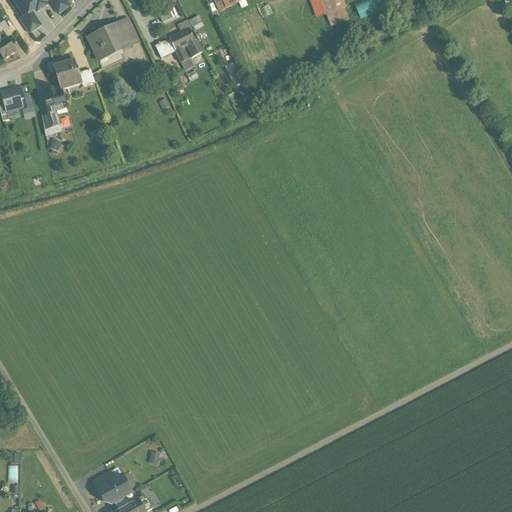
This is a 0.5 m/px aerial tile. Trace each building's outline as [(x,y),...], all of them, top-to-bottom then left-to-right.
[(12,0),(25,18),(31,13),(36,10),(38,14),(48,8),(45,4),(50,1),(51,0),(12,0)] [(59,15),(70,7),(65,0),(51,0),(50,1),(59,15)] [(244,0),(222,0),(227,9),(245,1),(244,0)] [(361,19),(388,8),(385,0),(361,0),(354,3),(361,19)] [(158,14),(163,24),(172,19),(167,9),(158,14)] [(20,21),(29,35),(40,27),(31,13),(25,18),(20,21)] [(8,40),(3,43),(0,39),(0,35),(3,33),(8,29),(1,19),(0,19),(0,55),(4,62),(17,53),(8,40)] [(127,21),(120,25),(130,48),(138,44),(127,21)] [(120,25),(88,40),(99,62),(130,48),(120,25)] [(190,32),(169,41),(176,53),(187,47),(195,43),(190,32)] [(176,53),(169,41),(164,44),(159,45),(159,46),(156,48),(162,60),(162,59),(176,53)] [(197,43),(187,47),(193,58),(203,53),(197,43)] [(176,53),(181,65),(190,61),(184,49),(176,53)] [(185,72),(193,68),(190,61),(181,65),(185,72)] [(75,62),(64,66),(64,67),(55,69),(61,89),(61,92),(62,92),(83,86),(80,75),(78,70),(75,62)] [(91,71),(80,75),(83,86),(83,88),(96,85),(91,71)] [(61,89),(44,94),(46,102),(45,103),(47,111),(48,116),(50,115),(52,124),(50,124),(52,129),(61,127),(59,120),(69,117),(62,92),(61,92),(61,89)] [(2,95),(4,104),(7,113),(23,109),(18,91),(2,95)] [(9,121),(4,104),(0,105),(0,111),(3,123),(9,121)] [(22,111),(25,121),(36,118),(33,108),(22,111)] [(48,116),(42,117),(45,131),(52,129),(50,124),(52,124),(50,115),(48,116)] [(58,152),(62,142),(53,139),(50,150),(58,152)] [(111,475),(95,484),(99,491),(115,481),(111,475)] [(119,479),(115,482),(115,481),(99,491),(99,492),(102,490),(105,495),(103,499),(106,504),(112,505),(126,497),(132,494),(126,485),(124,487),(119,479)] [(126,497),(114,504),(118,511),(144,511),(138,501),(131,506),(126,497)] [(146,497),(138,501),(144,511),(150,511),(154,510),(146,497)]
